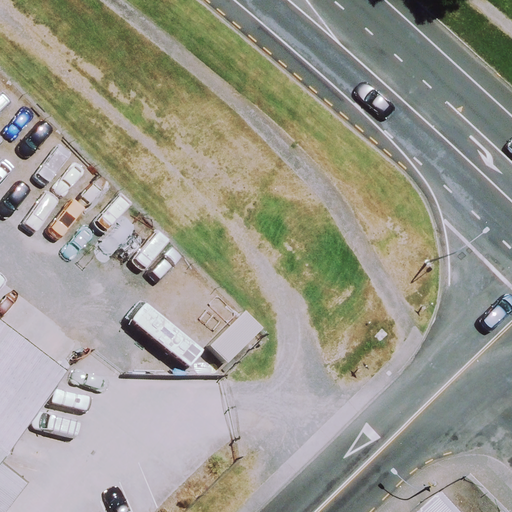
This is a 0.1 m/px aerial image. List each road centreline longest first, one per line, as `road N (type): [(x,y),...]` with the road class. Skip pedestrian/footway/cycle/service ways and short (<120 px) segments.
road 1 (secondary): [(511,187),(311,0)]
road 2 (residential): [(319,511),(511,320)]
